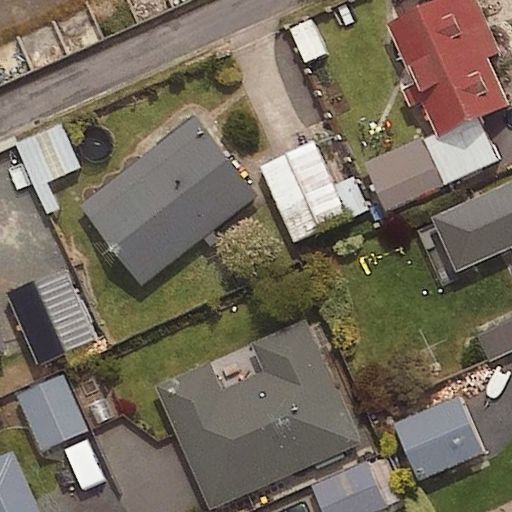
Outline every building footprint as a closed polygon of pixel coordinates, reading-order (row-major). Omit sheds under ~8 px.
[(499,47),(477,0),(427,0),(388,18),(438,129),(507,98),(486,52),(499,47)] [(258,191),(196,111),(78,201),(140,282),(258,191)] [(66,129),(22,148),(52,217),(67,210),(55,182),(83,170),(66,129)] [(351,226),(319,149),(267,171),(299,247),(351,226)] [(511,174),(429,211),(454,268),(510,243),(511,246),(511,174)] [(56,239),(39,200),(16,210),(33,249),(56,239)] [(359,439),(304,317),(251,340),(263,368),(221,386),(209,359),(156,383),(210,505),(359,439)] [(91,435),(69,379),(23,397),(45,453),(91,435)] [(457,391),(392,419),(418,478),(482,450),(457,391)] [(0,511),(40,511),(11,446),(0,451),(0,511)] [(386,511),(395,508),(376,464),(318,489),(327,511),(386,511)]
